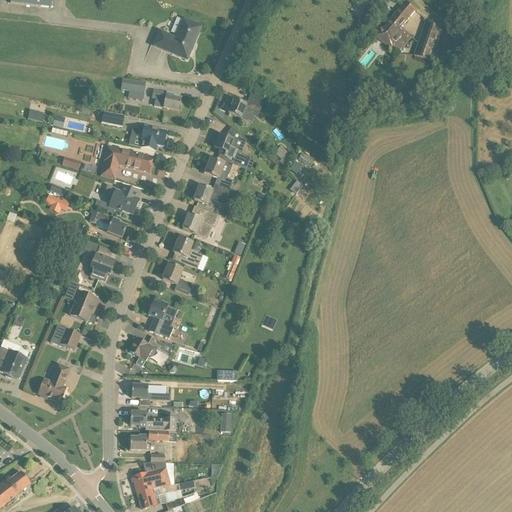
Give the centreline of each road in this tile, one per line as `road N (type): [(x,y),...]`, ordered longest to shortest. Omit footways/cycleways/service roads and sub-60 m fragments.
road 1 (residential): [(87,485),(107,463),(110,352),(122,306),(239,28)]
road 2 (track): [(415,0),(470,41),(472,178),(511,243)]
road 3 (tertiary): [(348,511),(476,383),(511,358)]
